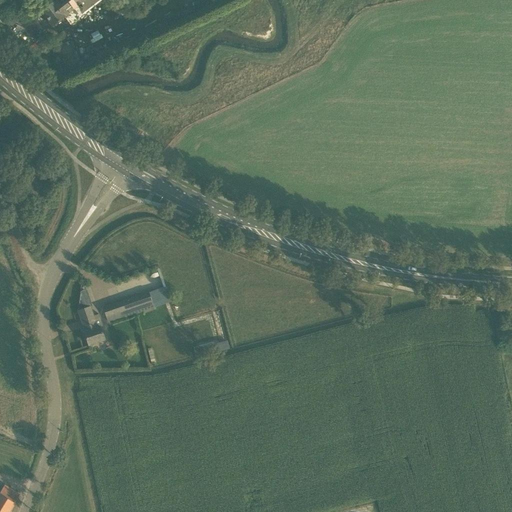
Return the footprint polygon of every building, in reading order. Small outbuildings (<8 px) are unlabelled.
[(57,0),(53,3),(41,12),(53,27),(65,18),(64,17),(86,0),(57,0)] [(60,44),(63,54),(72,51),(69,41),(60,44)] [(52,52),(55,60),(61,58),(59,50),(52,52)] [(132,285),(156,276),(155,271),(130,280),(132,285)] [(144,305),(140,295),(104,308),(107,317),(144,305)] [(99,314),(93,316),(90,307),(78,311),(85,332),(84,332),(88,346),(104,340),(100,327),(103,326),(99,314)] [(0,511),(9,511),(15,504),(14,504),(20,495),(4,485),(0,492),(0,511)]
